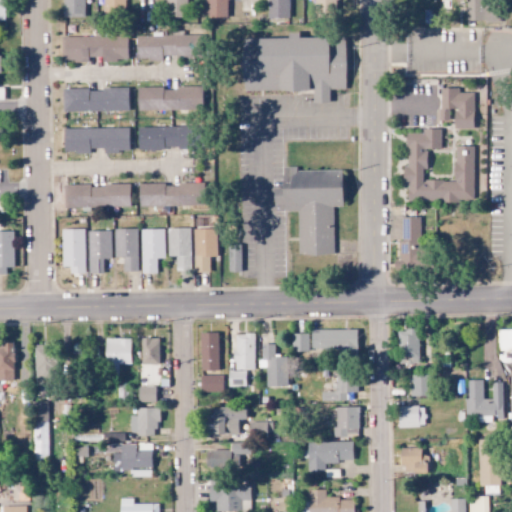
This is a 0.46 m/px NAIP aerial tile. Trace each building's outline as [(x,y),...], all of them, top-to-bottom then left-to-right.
[(61,0),(62,17),(85,17),(84,0),(61,0)] [(125,0),(96,0),(96,7),(104,7),(104,17),(125,17),(125,0)] [(186,18),(186,0),(164,0),(164,17),(186,18)] [(227,0),(205,0),(206,18),(228,18),(227,0)] [(288,0),(266,0),(266,22),(289,22),(288,0)] [(314,0),(314,8),(336,8),(336,0),(314,0)] [(243,91),(313,91),(313,103),(330,103),(329,90),(346,90),(346,42),(329,43),(329,38),(299,38),(299,33),(288,33),(288,39),(243,39),(243,47),(243,91)] [(201,36),(136,35),(135,60),(161,60),(162,57),(201,57),(201,36)] [(62,37),(62,60),(127,60),(127,37),(62,37)] [(137,111),(202,109),(202,87),(137,88),(137,111)] [(474,93),(459,93),(459,89),(440,88),(440,121),(451,121),(451,129),(473,129),(474,93)] [(128,89),(63,90),(63,112),(128,111),(128,89)] [(137,128),(138,150),(199,149),(199,126),(137,128)] [(129,152),(129,128),(63,129),(64,153),(89,153),(89,149),(103,148),(103,152),(129,152)] [(454,181),(422,181),(423,170),(426,170),(427,149),(440,150),(441,130),(422,129),(422,134),(406,133),(405,201),(473,202),(474,147),(455,146),(454,181)] [(333,255),(333,207),(343,207),(343,170),(296,171),(296,167),(281,167),(282,188),(274,189),(274,205),(283,205),(283,213),(297,212),(298,256),(333,255)] [(139,207),(204,205),(204,183),(138,185),(139,207)] [(130,207),(129,185),(65,186),(65,208),(130,207)] [(421,217),(402,217),(402,241),(398,241),(399,261),(396,261),(396,269),(422,269),(421,217)] [(176,271),(190,271),(189,228),(167,229),(167,257),(175,256),(176,271)] [(62,267),(69,267),(69,275),(85,275),(84,229),(61,230),(62,267)] [(137,229),(114,230),(114,257),(123,257),(123,272),(137,271),(137,229)] [(193,229),(194,272),(209,272),(209,257),(217,257),(216,229),(193,229)] [(140,230),(141,274),(157,274),(156,258),(164,258),(163,230),(140,230)] [(13,232),(0,231),(0,272),(14,272),(13,232)] [(111,231),(87,231),(88,274),(103,273),(102,259),(111,259),(111,231)] [(229,273),(241,272),(240,246),(228,246),(229,273)] [(357,331),(311,330),(311,352),(356,352),(357,331)] [(398,330),(398,365),(419,364),(418,330),(398,330)] [(511,330),(498,330),(498,353),(511,352),(511,330)] [(217,333),(199,333),(200,371),(218,371),(217,333)] [(254,335),(234,334),(234,370),(254,370),(254,335)] [(308,334),(291,334),(292,352),(309,352),(308,334)] [(158,338),(141,339),(141,365),(158,364),(158,338)] [(130,339),(105,339),(105,364),(130,364),(130,339)] [(0,380),(14,381),(13,343),(0,343),(0,380)] [(34,384),(55,384),(56,346),(35,345),(34,384)] [(287,357),(275,357),(274,345),(260,345),(260,367),(265,367),(266,387),(287,386),(287,357)] [(245,387),(245,372),(228,372),(228,387),(245,387)] [(320,392),(320,402),(346,401),(346,393),(356,393),(356,372),(336,372),(336,391),(320,392)] [(223,392),(222,375),(200,376),(201,393),(223,392)] [(430,375),(410,375),(410,397),(431,397),(430,375)] [(482,380),(466,381),(467,416),(474,415),(474,423),(493,422),(492,399),(482,399),(482,380)] [(138,402),(155,402),(155,386),(138,386),(138,402)] [(32,461),(47,461),(47,403),(32,403),(32,461)] [(358,407),(335,408),(336,437),(347,436),(347,434),(358,434),(358,407)] [(398,428),(425,427),(424,407),(398,407),(398,428)] [(157,436),(158,409),(137,408),(136,416),(130,416),(129,435),(157,436)] [(273,422),(251,422),(251,441),(273,441),(273,422)] [(124,434),(103,434),(103,443),(124,443),(124,434)] [(500,488),(498,440),(479,441),(480,488),(500,488)] [(352,462),(352,442),(307,442),(307,477),(324,477),(324,462),(352,462)] [(230,450),(210,450),(210,469),(250,468),(250,443),(230,444),(230,450)] [(428,474),(427,456),(421,457),(420,448),(401,449),(401,474),(428,474)] [(13,501),(27,501),(28,478),(14,478),(13,501)] [(250,511),(250,486),(209,485),(209,501),(216,501),(215,511),(250,511)] [(353,511),(354,498),(325,499),(325,490),(308,490),(308,511),(353,511)] [(132,504),(132,498),(119,498),(119,511),(157,511),(158,504),(132,504)] [(464,511),(465,499),(450,499),(449,511),(464,511)]
